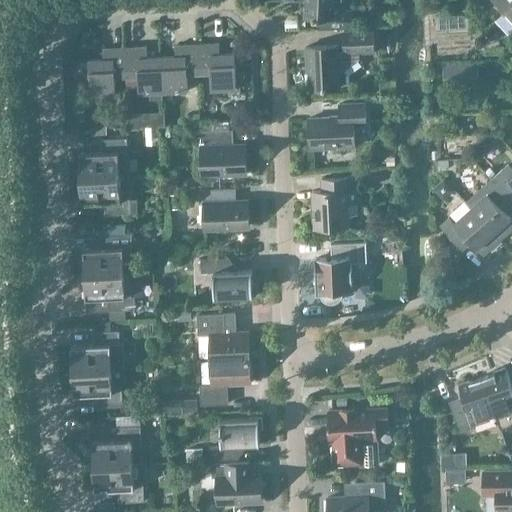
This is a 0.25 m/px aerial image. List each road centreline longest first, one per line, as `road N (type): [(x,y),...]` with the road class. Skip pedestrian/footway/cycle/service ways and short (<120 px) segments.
road 1 (residential): [(234,4),(79,7),(43,46),(54,270),(39,289),(47,450),(76,496),(77,511)]
road 2 (residential): [(289,359),(273,39),(234,4)]
road 3 (residential): [(289,359),(402,349),(506,309)]
road 4 (residential): [(297,511),(289,359)]
